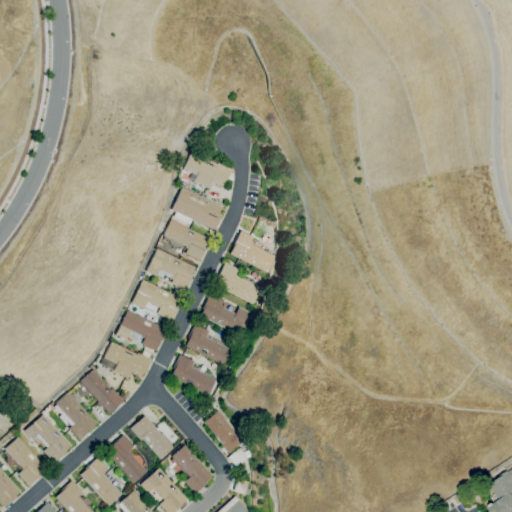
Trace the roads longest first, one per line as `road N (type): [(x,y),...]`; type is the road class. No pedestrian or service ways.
road 1 (residential): [(15,511),(166,366),(244,197),(238,137)]
road 2 (residential): [(56,0),(52,127),(33,184),(0,231)]
road 3 (residential): [(186,511),(220,481),(220,468),(151,388)]
